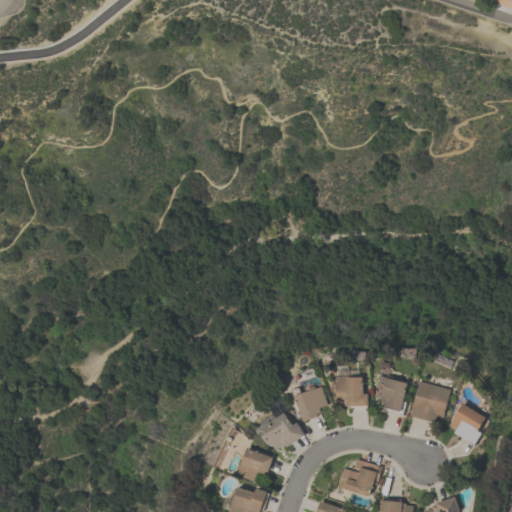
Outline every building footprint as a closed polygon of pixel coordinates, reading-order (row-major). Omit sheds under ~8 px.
[(338,378),(365,377),(365,394),(370,394),(370,405),(347,406),(347,402),(338,402),(338,378)] [(378,394),(382,378),(409,384),(402,412),(387,408),(388,403),(384,402),(385,396),(378,394)] [(411,415),(420,381),(451,390),(443,417),(435,415),(434,421),(411,415)] [(296,396),(322,387),(328,405),(318,408),(321,416),(304,421),(296,396)] [(449,426),(463,404),(485,419),(476,431),(481,434),(475,444),(449,426)] [(259,430),(286,414),(293,427),(298,423),(305,435),(287,446),(286,443),(277,448),(274,443),(268,446),(259,430)] [(240,475),(248,449),(275,457),(269,474),(260,471),(257,480),(240,475)] [(340,486),(345,470),(356,473),(359,462),(382,469),(379,481),(374,479),(370,495),(340,486)] [(233,511),(231,511),(240,488),(256,494),(258,490),(267,493),(260,511),(233,511)] [(426,511),(434,509),(432,506),(454,498),(459,510),(453,511),(426,511)] [(318,511),(321,502),(347,511),(346,511),(318,511)] [(381,511),(382,503),(402,504),(402,507),(414,507),(413,511),(381,511)]
